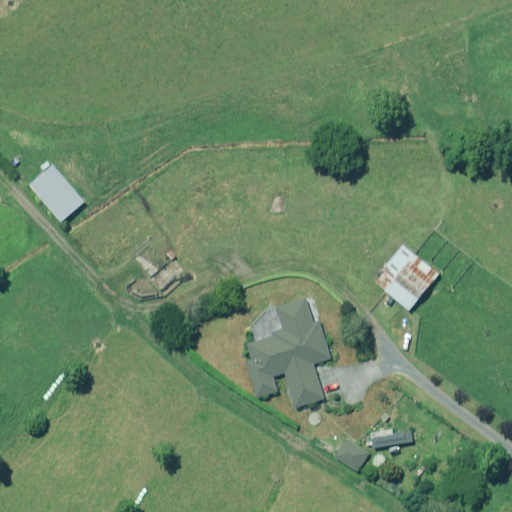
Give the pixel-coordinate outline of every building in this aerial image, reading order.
[(86,202),(55,166),(32,186),(63,222),(86,202)] [(421,300),(442,275),(418,255),(406,245),(375,282),(387,292),(411,312),(421,300)] [(184,273),(176,262),(152,279),(161,290),(184,273)] [(315,324),(307,301),(278,310),(285,334),(249,346),(254,361),(248,363),(259,398),(279,392),(275,377),(286,374),(298,409),(326,399),(315,365),(332,359),(320,323),(315,324)] [(371,454),(347,439),(336,458),(359,473),(371,454)]
